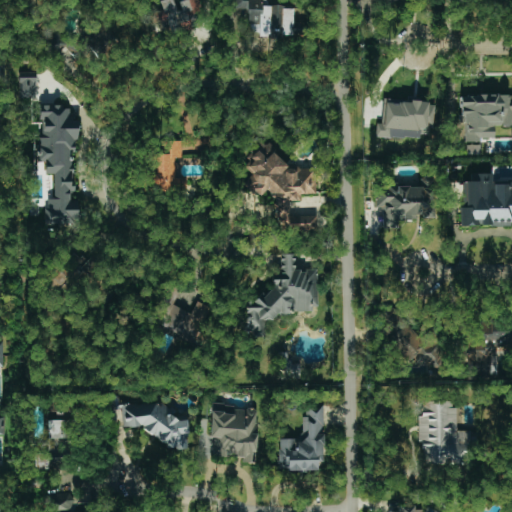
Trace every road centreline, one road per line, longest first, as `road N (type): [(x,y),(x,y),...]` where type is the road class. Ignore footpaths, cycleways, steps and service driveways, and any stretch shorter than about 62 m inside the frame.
road 1 (residential): [(349,511),(340,0)]
road 2 (residential): [(342,87),(166,80),(134,101),(112,140),(110,180),(122,213),(143,233),(216,242)]
road 3 (residential): [(267,511),(181,489),(95,486),(65,474)]
